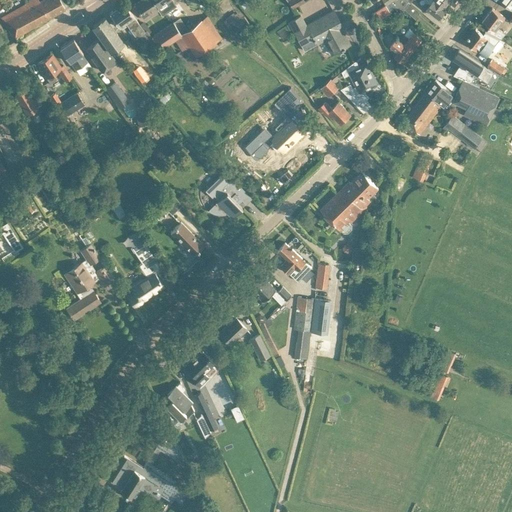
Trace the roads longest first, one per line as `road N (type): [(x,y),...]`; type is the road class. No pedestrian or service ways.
road 1 (unclassified): [(36,511),(143,347),(402,92)]
road 2 (tertiary): [(0,71),(103,0)]
